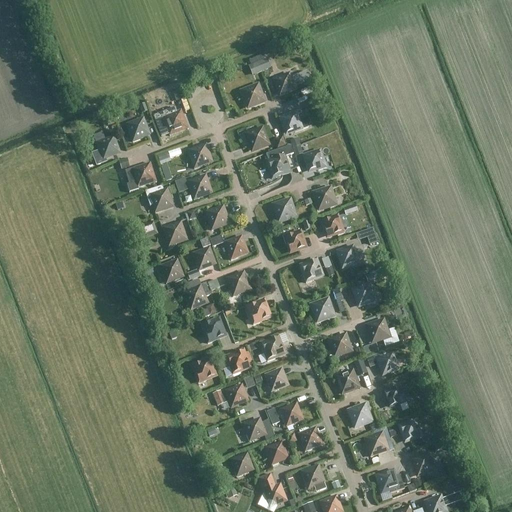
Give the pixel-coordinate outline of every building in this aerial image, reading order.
[(275,82),(280,96),(293,91),(290,83),(292,83),(289,75),(281,78),(282,80),(275,82)] [(240,92),(243,99),(245,99),(248,108),(263,102),(257,88),(248,91),(247,89),(240,92)] [(177,134),(176,132),(185,129),(179,114),(165,120),(168,129),(166,130),(169,137),(177,134)] [(281,121),(287,134),(294,131),(295,133),(303,130),(300,122),(298,123),(295,115),(281,121)] [(128,127),(131,134),(129,135),(132,143),(141,140),(140,138),(147,135),(142,122),(128,127)] [(250,144),(253,151),(267,145),(261,131),(254,134),(254,133),(245,136),(249,144),(250,144)] [(96,144),(99,152),(101,152),(104,159),(118,154),(113,140),(105,143),(104,141),(96,144)] [(191,163),(194,170),(201,168),(201,166),(210,163),(205,148),(190,153),(193,162),(191,163)] [(305,158),(309,172),(317,169),(318,171),(326,169),(323,161),(321,161),(319,154),(305,158)] [(271,171),(269,172),(272,180),(280,177),(280,175),(287,172),(283,158),(268,163),(271,171)] [(129,185),(127,186),(129,194),(138,191),(137,189),(145,187),(144,185),(153,182),(148,167),(134,172),(133,169),(125,172),(129,185)] [(193,193),(191,194),(194,201),(201,199),(200,197),(210,194),(204,179),(190,184),(193,193)] [(162,187),(145,193),(150,208),(152,207),(155,214),(162,212),(162,210),(171,207),(166,192),(164,193),(162,187)] [(315,195),(319,210),(328,207),(329,209),(336,207),(334,199),(332,200),(329,190),(315,195)] [(341,204),(349,202),(347,194),(339,196),(341,204)] [(275,207),(277,215),(276,215),(279,223),(286,221),(286,219),(294,217),(289,203),(275,207)] [(218,227),(227,224),(222,209),(207,215),(211,224),(209,224),(211,232),(219,229),(218,227)] [(322,223),(327,238),(336,234),(337,236),(344,234),(342,227),(340,228),(337,219),(322,223)] [(152,226),(138,232),(141,240),(155,235),(152,226)] [(165,231),(168,240),(166,240),(168,248),(176,245),(175,244),(184,241),(179,226),(165,231)] [(287,244),(290,253),(304,248),(299,234),(291,237),(290,235),(283,238),(285,245),(287,244)] [(220,237),(210,241),(212,248),(223,244),(220,237)] [(207,239),(200,242),(203,249),(210,246),(207,239)] [(238,259),(237,257),(246,254),(241,240),(227,245),(230,254),(228,255),(231,262),(238,259)] [(338,254),(343,268),(350,266),(351,267),(358,264),(356,256),(355,257),(352,249),(338,254)] [(196,266),(198,273),(205,270),(205,268),(214,265),(208,251),(194,256),(198,265),(196,266)] [(303,277),(306,284),(313,281),(312,280),(321,276),(315,262),(302,268),(305,276),(303,277)] [(165,278),(163,278),(166,285),(173,283),(172,281),(181,277),(176,263),(162,269),(165,278)] [(255,280),(266,275),(264,270),(253,275),(255,280)] [(239,293),(248,290),(243,275),(228,281),(232,290),(230,291),(233,298),(240,295),(239,293)] [(354,292),(359,307),(367,304),(367,306),(375,303),(372,295),(371,295),(368,288),(354,292)] [(187,305),(190,312),(197,309),(197,307),(205,304),(199,289),(185,296),(189,304),(187,305)] [(314,315),(317,323),(325,320),(324,319),(332,317),(327,302),(313,308),(315,315),(314,315)] [(261,323),(260,321),(269,318),(263,303),(249,309),(252,317),(250,318),(253,326),(261,323)] [(203,328),(207,336),(205,337),(208,345),(215,342),(214,340),(223,336),(218,322),(203,328)] [(368,328),(373,343),(382,339),(382,341),(390,339),(387,331),(386,332),(382,323),(368,328)] [(396,340),(401,338),(398,329),(393,331),(396,340)] [(341,355),(350,352),(345,337),(330,342),(333,351),(331,352),(334,359),(341,357),(341,355)] [(263,346),(266,354),(264,355),(267,363),(275,360),(274,358),(283,354),(277,340),(263,346)] [(228,359),(231,368),(229,369),(232,376),(240,373),(239,371),(248,368),(246,362),(251,360),(248,353),(243,355),(242,354),(228,359)] [(378,361),(383,375),(390,373),(391,374),(398,371),(396,363),(394,364),(392,356),(387,358),(385,353),(377,356),(379,361),(378,361)] [(195,377),(198,385),(206,382),(205,380),(214,376),(208,362),(194,368),(197,376),(195,377)] [(277,389),(286,386),(281,372),(267,377),(270,386),(268,387),(271,394),(278,391),(277,389)] [(340,386),(343,394),(357,388),(351,374),(344,377),(343,376),(336,379),(339,387),(340,386)] [(228,403),(231,410),(238,407),(237,405),(246,402),(241,388),(227,393),(230,402),(228,403)] [(384,394),(390,408),(398,404),(399,406),(406,404),(404,397),(402,397),(398,389),(384,394)] [(216,395),(221,406),(229,402),(225,392),(216,395)] [(285,421),(283,422),(286,429),(293,426),(292,424),(301,421),(295,407),(281,412),(285,421)] [(352,421),(355,429),(362,426),(362,425),(369,422),(364,408),(350,413),(353,421),(352,421)] [(245,427),(248,436),(246,437),(249,444),(256,441),(255,439),(264,436),(259,422),(245,427)] [(400,428),(405,442),(414,439),(415,441),(422,438),(419,431),(417,432),(414,423),(400,428)] [(370,433),(376,431),(374,425),(368,427),(370,433)] [(302,446),(305,453),(312,450),(311,449),(320,445),(314,431),(300,437),(304,445),(302,446)] [(369,450),(368,451),(370,458),(378,456),(377,454),(386,451),(381,436),(366,441),(369,450)] [(268,460),(271,467),(278,464),(277,463),(286,459),(281,445),(267,451),(270,459),(268,460)] [(413,461),(418,476),(427,473),(428,474),(435,472),(432,464),(430,465),(427,456),(413,461)] [(234,472),(236,479),(243,476),(242,474),(251,471),(246,457),(232,462),(235,471),(234,472)] [(305,484),(308,491),(315,488),(314,486),(323,483),(317,469),(303,474),(307,483),(305,484)] [(389,492),(389,491),(397,488),(392,474),(378,479),(380,486),(379,486),(382,494),(389,492)] [(265,492),(259,506),(269,511),(272,511),(276,507),(276,505),(284,501),(279,487),(275,489),(270,477),(260,481),(265,492)] [(426,504),(428,511),(446,511),(444,506),(447,505),(445,497),(440,499),(426,504)] [(321,504),(324,511),(340,511),(335,499),(321,504)]
